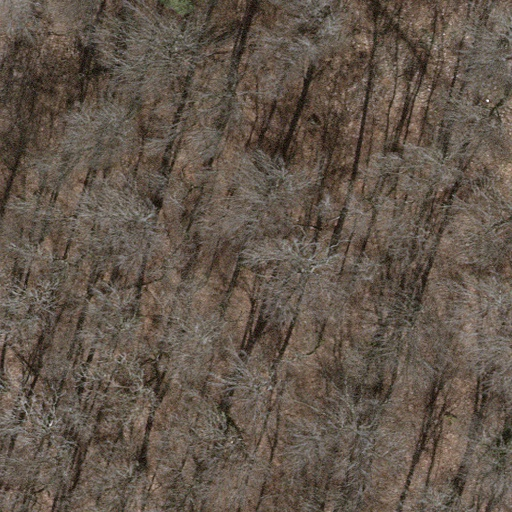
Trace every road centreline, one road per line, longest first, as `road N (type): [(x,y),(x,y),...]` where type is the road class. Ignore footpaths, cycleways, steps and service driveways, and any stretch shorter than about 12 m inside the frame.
road 1 (track): [(511,276),(334,212),(200,231),(0,401)]
road 2 (track): [(511,152),(492,139),(404,0)]
